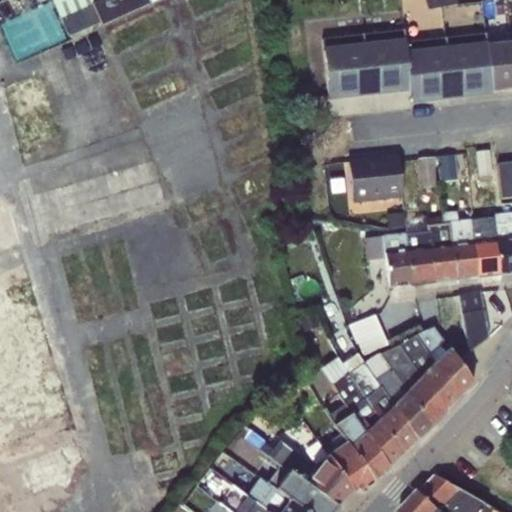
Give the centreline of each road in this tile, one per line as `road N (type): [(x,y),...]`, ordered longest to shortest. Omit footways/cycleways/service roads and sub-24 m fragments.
road 1 (residential): [(377,511),(502,372)]
road 2 (residential): [(351,128),(511,109)]
